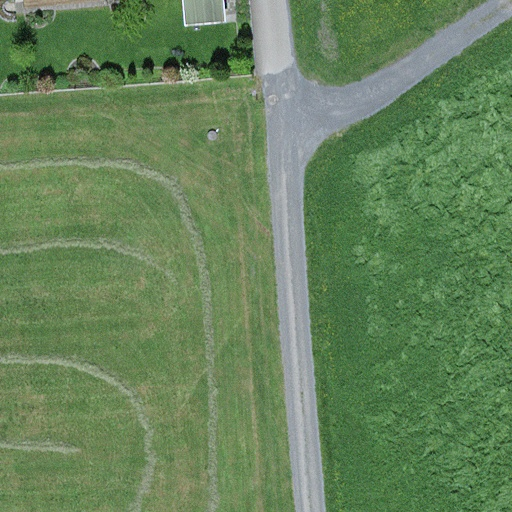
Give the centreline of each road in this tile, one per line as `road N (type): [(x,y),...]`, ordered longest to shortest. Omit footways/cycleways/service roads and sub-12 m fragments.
road 1 (track): [(321,511),(292,126),(379,91),(511,0)]
road 2 (residential): [(292,126),(279,0)]
